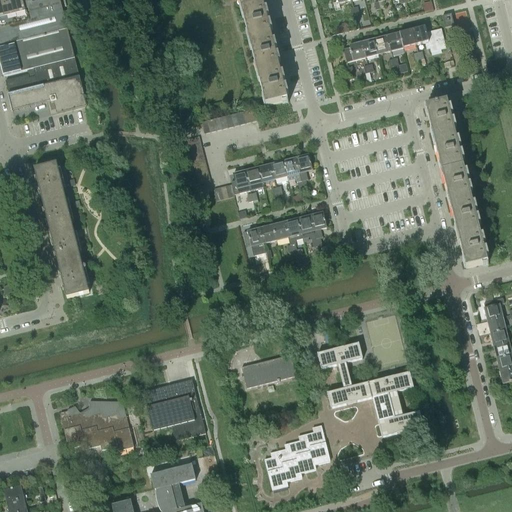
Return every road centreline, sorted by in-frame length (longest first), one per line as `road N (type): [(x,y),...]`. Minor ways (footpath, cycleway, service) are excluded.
road 1 (residential): [(0,324),(49,312),(8,146)]
road 2 (residential): [(436,225),(349,246),(316,122)]
road 3 (unclassified): [(494,451),(451,285)]
road 4 (residential): [(436,225),(405,101)]
road 5 (residential): [(316,122),(285,0)]
